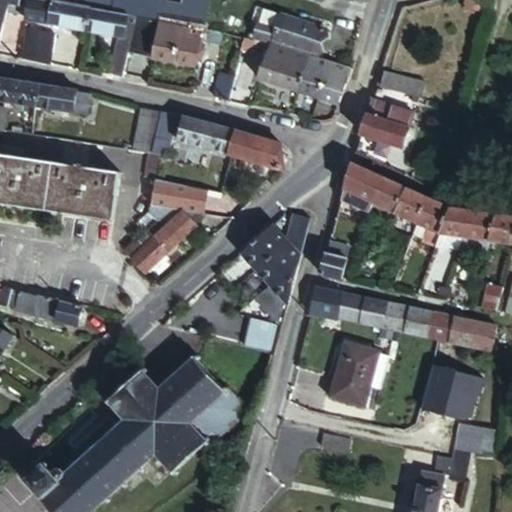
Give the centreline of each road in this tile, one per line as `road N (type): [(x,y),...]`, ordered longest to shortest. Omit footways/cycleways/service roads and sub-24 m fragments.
road 1 (tertiary): [(332,150),(0,453)]
road 2 (residential): [(246,511),(332,150)]
road 3 (residential): [(332,150),(180,100),(0,65)]
road 4 (residential): [(511,205),(441,196),(332,150)]
road 5 (tertiary): [(389,0),(348,127),(332,150)]
